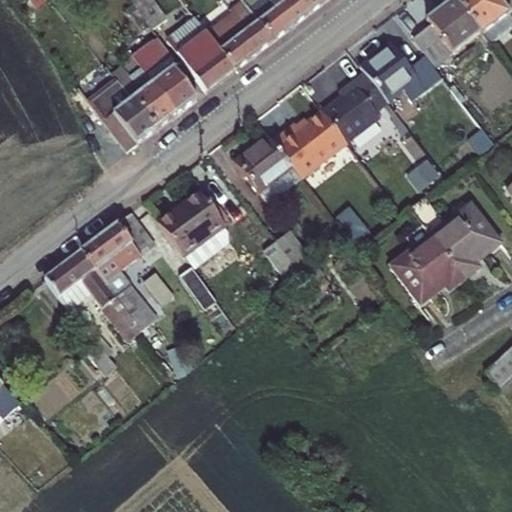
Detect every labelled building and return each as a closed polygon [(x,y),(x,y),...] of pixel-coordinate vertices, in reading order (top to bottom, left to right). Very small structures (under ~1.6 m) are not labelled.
[(166,22),(150,0),(127,0),(152,32),(166,22)] [(273,0),(266,0),(261,4),(258,0),(241,0),(244,3),(259,23),(273,44),(294,27),(273,0)] [(273,0),(294,27),(310,15),(298,0),(273,0)] [(298,0),(310,15),(324,4),(320,0),(298,0)] [(453,0),(426,21),(430,27),(412,41),(434,69),(453,55),(480,33),(455,0),(453,0)] [(511,17),(510,15),(511,12),(511,0),(455,0),(480,33),(491,46),(511,29),(511,17)] [(259,23),(244,3),(231,13),(232,14),(206,35),(235,74),(273,44),(259,23)] [(206,35),(195,20),(167,42),(207,95),(235,74),(206,35)] [(167,51),(159,41),(133,61),(138,67),(142,71),(153,62),(167,51)] [(365,75),(387,104),(417,80),(391,46),(361,69),(365,75)] [(198,102),(173,70),(164,77),(153,62),(142,71),(178,118),(198,102)] [(142,71),(138,67),(117,82),(158,133),(178,118),(142,71)] [(376,114),(387,104),(365,75),(338,94),(343,100),(324,114),(347,144),(380,119),(376,114)] [(117,82),(88,104),(128,156),(158,133),(117,82)] [(480,156),(494,146),(451,90),(437,101),(480,156)] [(273,144),(301,181),(347,144),(324,114),(305,128),(300,132),(297,128),(296,127),(273,144)] [(297,128),(300,132),(305,128),(302,124),(297,128)] [(260,194),(269,206),(301,181),(273,144),(270,139),(236,165),(259,194),(260,194)] [(464,147),(437,167),(448,181),(475,161),(464,147)] [(408,172),(415,189),(436,180),(429,163),(408,172)] [(158,224),(183,258),(225,228),(199,194),(158,224)] [(502,244),(471,205),(445,225),(449,230),(434,241),(465,281),(481,269),(477,264),(502,244)] [(80,255),(142,334),(157,321),(117,273),(155,245),(132,215),(80,255)] [(430,236),(434,241),(449,230),(445,225),(430,236)] [(276,245),(309,287),(324,276),(290,233),(276,245)] [(430,236),(416,248),(419,253),(434,241),(430,236)] [(465,281),(434,241),(419,253),(416,248),(390,268),(420,307),(446,288),(450,293),(465,281)] [(296,298),(309,287),(276,245),(264,254),(296,298)] [(129,345),(142,334),(80,255),(45,281),(69,314),(91,297),(129,345)] [(107,358),(112,354),(99,338),(82,351),(104,377),(115,368),(107,358)] [(497,390),(511,375),(511,347),(485,374),(497,390)] [(20,407),(3,388),(0,384),(0,425),(1,424),(0,422),(0,409),(8,418),(20,407)]
